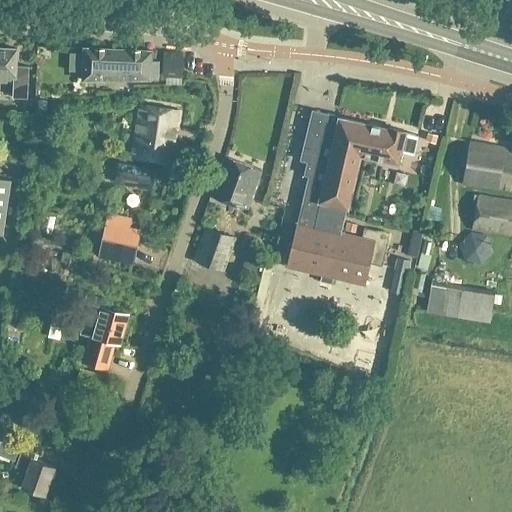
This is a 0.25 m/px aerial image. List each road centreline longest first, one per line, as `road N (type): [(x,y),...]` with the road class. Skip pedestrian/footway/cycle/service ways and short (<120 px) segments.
road 1 (unclassified): [(77,511),(114,441),(204,185),(227,104),(222,46)]
road 2 (residential): [(222,46),(178,35),(0,24)]
road 3 (primary): [(511,62),(315,0)]
